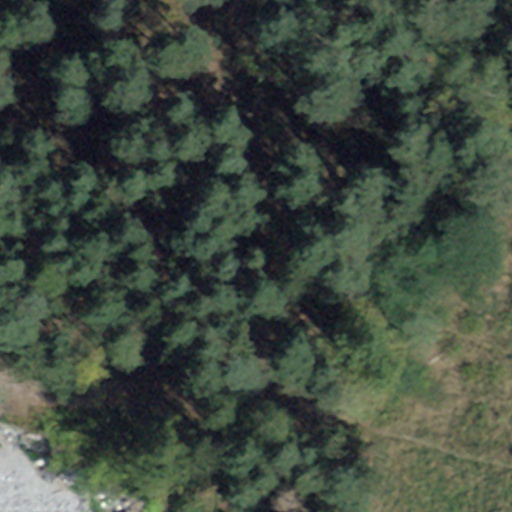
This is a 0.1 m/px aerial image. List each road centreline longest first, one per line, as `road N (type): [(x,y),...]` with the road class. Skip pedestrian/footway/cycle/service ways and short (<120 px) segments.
road 1 (track): [(291,379),(0,306)]
road 2 (track): [(291,379),(511,464)]
